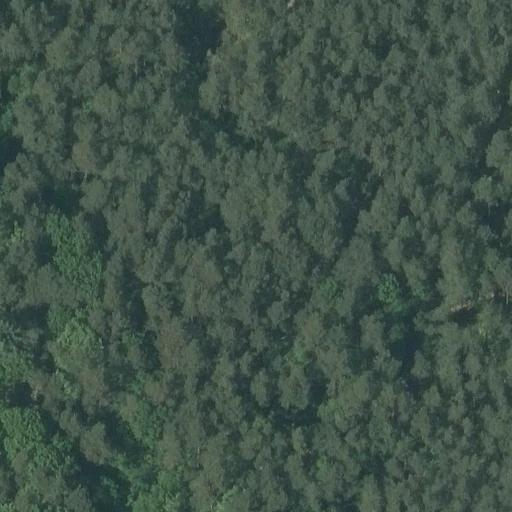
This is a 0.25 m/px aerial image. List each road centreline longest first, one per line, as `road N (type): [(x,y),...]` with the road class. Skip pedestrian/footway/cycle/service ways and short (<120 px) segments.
road 1 (track): [(431,315),(420,273),(394,229),(300,192),(280,176),(271,146),(283,0)]
road 2 (track): [(511,74),(431,315)]
road 3 (track): [(93,511),(0,304)]
road 4 (track): [(431,315),(352,511)]
